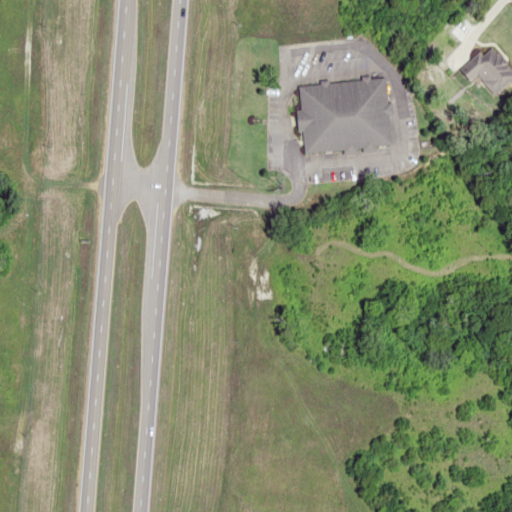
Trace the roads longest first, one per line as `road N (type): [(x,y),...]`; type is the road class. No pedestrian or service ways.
road 1 (trunk): [(135,511),(175,0)]
road 2 (trunk): [(120,0),(83,511)]
